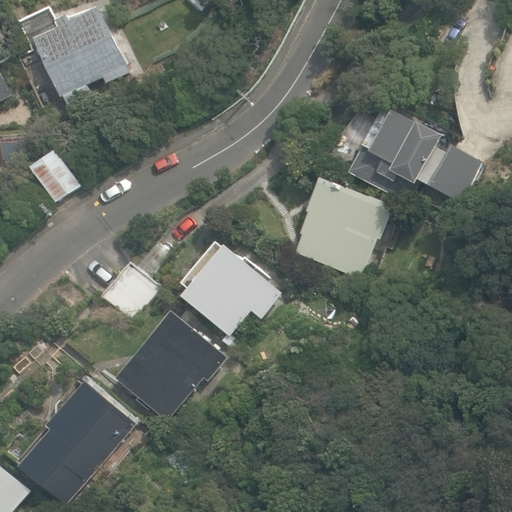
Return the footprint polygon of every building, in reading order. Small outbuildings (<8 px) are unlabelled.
[(189,0),(204,13),(215,0),(189,0)] [(134,74),(103,8),(74,21),(72,16),(58,22),(61,28),(35,40),(63,99),(67,97),(74,112),(98,100),(91,85),(105,79),(109,86),(134,74)] [(0,104),(17,95),(0,64),(0,104)] [(397,116),(387,111),(354,174),(399,198),(408,180),(421,187),(423,182),(429,185),(421,200),(443,211),(451,197),(464,204),(485,163),(454,147),(450,155),(440,149),(446,137),(399,112),(397,116)] [(38,170),(60,204),(85,187),(63,153),(38,170)] [(300,255),(366,280),(381,241),(384,242),(398,207),(326,180),(305,235),(307,236),(300,255)] [(142,268),(155,278),(176,252),(163,242),(142,268)] [(189,299),(234,338),(256,312),(265,320),(287,295),(233,248),(189,299)] [(107,298),(135,323),(166,289),(137,263),(107,298)] [(122,379),(171,422),(209,379),(212,382),(234,357),(181,311),(122,379)] [(351,325),(357,331),(365,322),(359,316),(351,325)] [(27,468),(70,506),(141,424),(93,383),(89,387),(87,385),(63,412),(66,414),(55,427),(59,431),(27,468)] [(0,511),(18,511),(36,490),(0,461),(0,511)]
